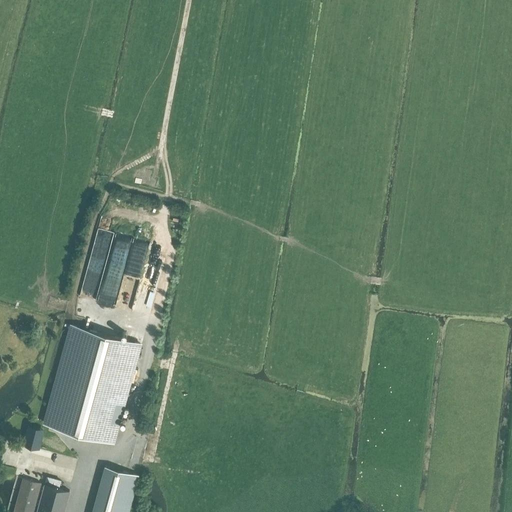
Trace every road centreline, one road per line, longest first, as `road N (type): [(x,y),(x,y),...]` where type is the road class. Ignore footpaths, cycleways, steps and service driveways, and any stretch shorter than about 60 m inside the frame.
road 1 (track): [(74,511),(89,448),(130,457),(151,359),(169,188),(161,154),(166,124)]
road 2 (track): [(130,457),(151,466),(173,364),(151,359)]
road 3 (track): [(166,124),(190,0)]
